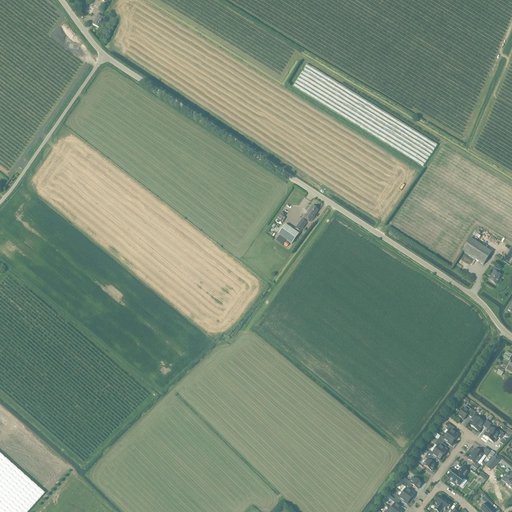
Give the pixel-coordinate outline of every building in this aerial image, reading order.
[(92,25),(99,28),(104,17),(98,14),(92,25)] [(312,207),(303,219),(309,223),(311,221),(314,217),(318,211),(312,207)] [(300,233),(307,223),(301,220),(295,229),(300,233)] [(298,234),(285,225),(278,235),(292,244),(298,234)] [(483,266),(492,253),(470,239),(462,252),(483,266)] [(495,285),(501,276),(498,274),(500,272),(496,269),(488,280),(495,285)] [(464,409),(458,417),(463,421),(467,415),(470,417),(473,412),(471,410),(469,413),(464,409)] [(0,511),(28,511),(66,469),(0,410),(0,511)] [(479,420),(474,416),(476,414),(473,412),(470,417),(472,419),(468,424),(473,428),(479,420)] [(486,421),(484,424),(479,420),(473,428),(478,432),(482,426),(485,428),(489,423),(486,421)] [(489,423),(485,428),(487,430),(483,436),(488,439),(494,431),(489,428),(491,425),(489,423)] [(447,427),(446,430),(448,432),(446,435),(454,441),(458,436),(452,431),(454,429),(449,425),(447,427)] [(504,434),(501,432),(499,435),(494,431),(488,439),(493,443),(498,438),(500,440),(504,434)] [(441,436),(438,440),(443,444),(445,442),(450,446),(454,441),(446,435),(444,438),(441,436)] [(438,440),(434,445),(437,447),(435,450),(443,456),(447,451),(441,447),(443,444),(438,440)] [(481,453),(475,449),(471,454),(479,460),(483,455),(486,457),(488,455),(483,451),(481,453)] [(430,451),(426,456),(432,460),(433,458),(433,457),(439,461),(443,456),(435,450),(432,453),(430,451)] [(480,466),(477,464),(479,460),(471,454),(467,460),(473,464),(471,466),(476,470),(480,466)] [(427,460),(423,465),(431,471),(435,466),(430,462),(431,460),(432,460),(426,456),(425,458),(427,460)] [(452,481),(451,483),(454,485),(455,483),(459,486),(464,479),(463,478),(468,472),(462,467),(457,474),(453,471),(448,478),(452,481)] [(479,476),(486,481),(488,478),(481,473),(479,476)] [(411,479),(408,483),(407,482),(405,484),(410,488),(412,486),(418,490),(422,484),(414,478),(414,479),(412,477),(411,479)] [(403,487),(406,489),(402,494),(410,500),(414,495),(409,490),(410,488),(405,484),(403,487)] [(402,494),(400,497),(397,495),(394,499),(399,503),(401,501),(406,505),(410,500),(402,494)] [(434,510),(436,511),(440,511),(443,509),(445,511),(450,504),(440,497),(435,503),(437,505),(434,510)] [(481,510),(483,511),(494,511),(489,507),(492,504),(485,497),(482,500),(486,504),(481,510)] [(392,502),(395,504),(391,509),(389,508),(394,511),(401,511),(403,510),(397,506),(399,503),(394,499),(392,502)]
